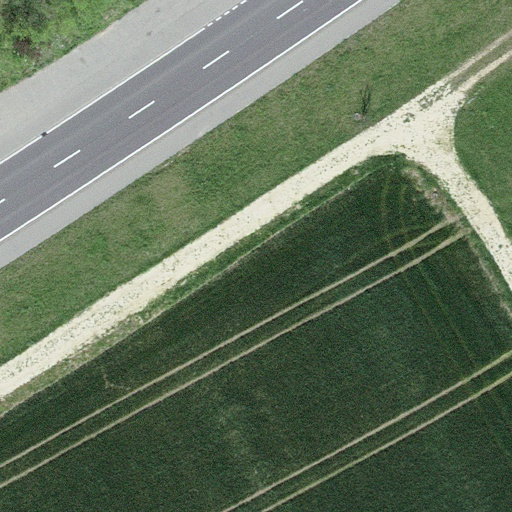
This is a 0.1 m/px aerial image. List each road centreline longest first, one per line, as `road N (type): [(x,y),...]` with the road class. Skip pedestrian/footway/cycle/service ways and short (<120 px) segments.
road 1 (track): [(511,42),(0,381)]
road 2 (primary): [(0,201),(302,0)]
road 3 (track): [(411,112),(511,267)]
